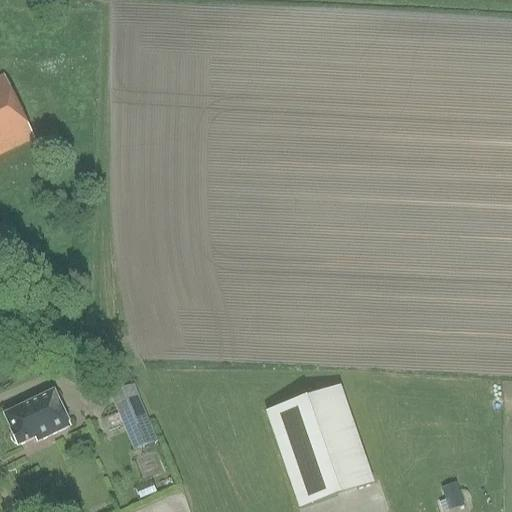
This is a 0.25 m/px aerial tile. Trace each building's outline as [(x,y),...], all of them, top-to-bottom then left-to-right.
[(0,155),(34,139),(4,76),(0,78),(0,155)] [(149,425),(133,387),(110,396),(126,434),(149,425)] [(300,511),(374,485),(341,388),(266,414),(300,511)] [(42,441),(71,427),(55,393),(5,416),(12,430),(11,430),(12,432),(10,437),(13,444),(18,444),(19,447),(40,436),(42,441)] [(452,511),(464,508),(456,486),(442,490),(449,511),(452,511)]
